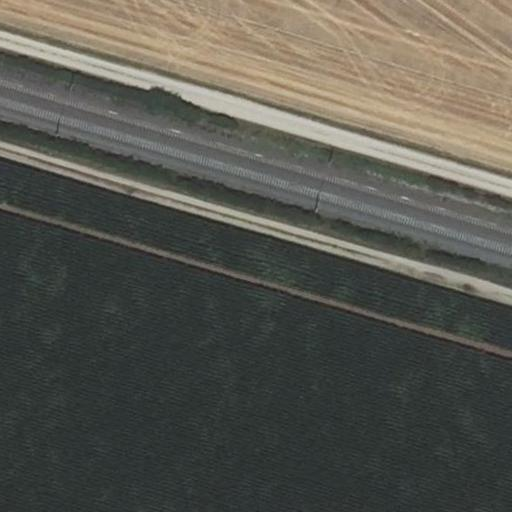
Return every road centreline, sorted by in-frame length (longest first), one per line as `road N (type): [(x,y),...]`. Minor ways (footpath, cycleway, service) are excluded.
road 1 (track): [(0,36),(511,187)]
road 2 (track): [(511,307),(0,158)]
